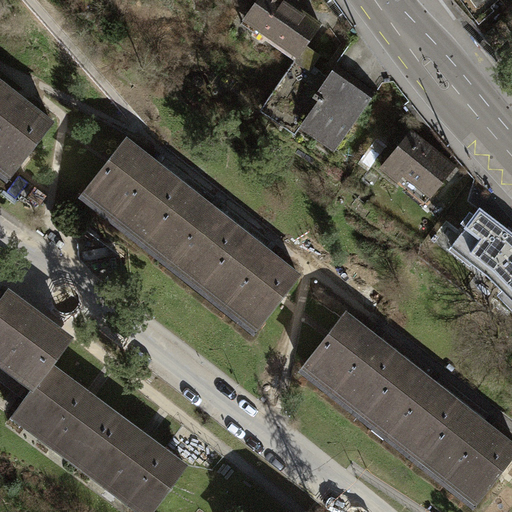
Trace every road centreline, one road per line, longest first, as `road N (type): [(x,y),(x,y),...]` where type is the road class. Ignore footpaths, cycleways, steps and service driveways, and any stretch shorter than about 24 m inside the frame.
road 1 (residential): [(0,231),(74,281),(360,511)]
road 2 (secondary): [(511,157),(386,0)]
